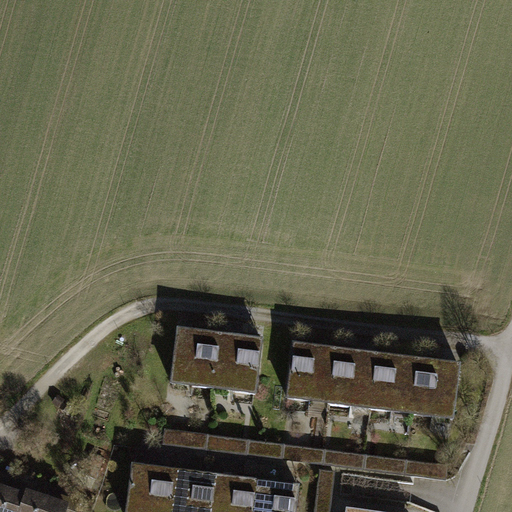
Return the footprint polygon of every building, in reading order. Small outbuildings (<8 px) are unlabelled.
[(221,338),(179,332),(172,384),(215,390),(221,338)] [(262,343),(221,338),(215,390),(256,395),(262,343)] [(336,352),(295,347),(288,399),(330,404),(336,352)] [(377,357),(336,352),(330,404),(371,410),(377,357)] [(418,363),(377,357),(371,410),(412,415),(418,363)] [(460,368),(418,363),(412,415),(453,420),(460,368)] [(447,467),(167,431),(165,445),(445,481),(447,467)] [(170,511),(176,473),(133,468),(127,511),(170,511)] [(321,472),(316,511),(329,511),(335,474),(321,472)] [(211,511),(216,478),(176,473),(170,511),(211,511)] [(253,511),(257,484),(216,478),(211,511),(253,511)] [(296,511),(299,489),(257,484),(253,511),(296,511)] [(24,511),(27,505),(0,495),(0,511),(24,511)] [(65,511),(29,499),(27,505),(24,511),(65,511)]
